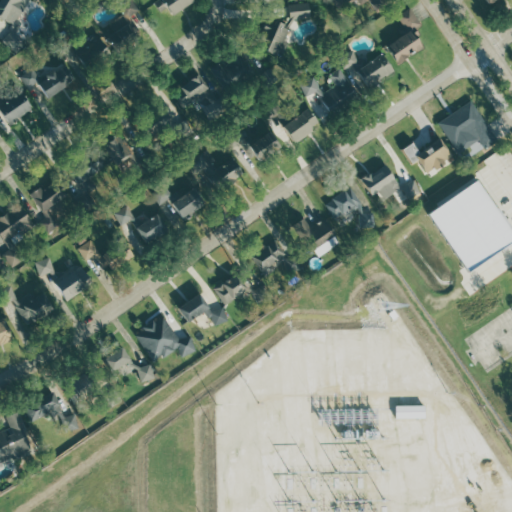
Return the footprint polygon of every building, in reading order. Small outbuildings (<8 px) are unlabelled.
[(26,0),(0,0),(0,19),(12,25),(2,44),(18,53),(30,30),(15,23),(26,0)] [(128,0),(118,8),(126,18),(136,10),(128,0)] [(170,14),(191,2),(189,0),(153,0),(152,1),(159,12),(166,8),(170,14)] [(330,0),(338,13),(359,0),(368,0),(371,5),(379,0),(330,0)] [(289,20),(309,17),(307,2),(286,5),(289,20)] [(421,48),(410,30),(419,25),(409,8),(395,17),(405,34),(385,46),(395,63),(421,48)] [(135,29),(121,14),(103,30),(117,45),(135,29)] [(272,56),(288,31),(266,17),(249,41),(272,56)] [(116,54),(137,42),(126,24),(105,36),(116,54)] [(77,48),(81,67),(107,62),(104,44),(77,48)] [(347,68),(360,63),(355,50),(342,56),(347,68)] [(364,87),(386,77),(377,56),(355,67),(364,87)] [(226,90),(240,78),(222,57),(208,69),(226,90)] [(37,82),(42,95),(72,84),(65,66),(36,78),(33,70),(19,75),(24,87),(37,82)] [(207,93),(196,76),(171,92),(182,110),(207,93)] [(357,97),(345,78),(318,95),(330,114),(357,97)] [(0,105),(0,113),(9,125),(30,109),(18,92),(0,105)] [(436,122),(456,154),(477,141),(482,150),(496,141),(470,101),(436,122)] [(148,142),(168,129),(155,109),(135,121),(148,142)] [(319,126),(307,109),(282,126),(294,143),(319,126)] [(245,142),(236,128),(223,137),(233,151),(245,142)] [(257,163),(280,147),(268,131),(246,146),(257,163)] [(102,143),(116,169),(132,160),(118,134),(102,143)] [(409,161),(415,158),(425,174),(451,158),(439,139),(416,153),(411,144),(402,149),(409,161)] [(229,159),(219,168),(204,150),(186,164),(210,194),(239,171),(229,159)] [(93,189),(88,175),(98,171),(92,155),(68,164),(80,195),(93,189)] [(399,189),(384,164),(360,180),(371,197),(380,191),(384,197),(399,188),(406,200),(418,192),(411,181),(399,189)] [(431,211),(480,287),(511,266),(511,257),(510,255),(511,253),(511,223),(483,178),(431,211)] [(62,197),(47,180),(26,198),(41,215),(62,197)] [(202,205),(192,188),(172,200),(163,186),(151,194),(159,206),(168,200),(180,219),(202,205)] [(324,203),(336,220),(344,214),(349,220),(355,216),(364,229),(371,223),(357,204),(358,203),(347,187),(324,203)] [(0,237),(4,244),(32,227),(19,205),(0,216),(0,237)] [(120,226),(133,219),(126,207),(113,214),(120,226)] [(165,230),(156,214),(134,227),(144,243),(165,230)] [(39,225),(49,232),(56,223),(46,216),(39,225)] [(338,242),(322,219),(301,233),(316,256),(338,242)] [(264,275),(282,262),(289,273),(296,268),(275,239),(250,256),(264,275)] [(79,248),(88,261),(101,252),(92,240),(79,248)] [(99,251),(106,270),(130,260),(123,241),(99,251)] [(24,260),(15,247),(4,254),(13,267),(24,260)] [(41,276),(55,271),(51,257),(36,261),(41,276)] [(53,285),(66,301),(90,283),(78,266),(53,285)] [(228,300),(248,285),(239,272),(219,286),(228,300)] [(52,310),(41,292),(19,305),(8,286),(0,290),(0,301),(2,305),(11,300),(26,325),(52,310)] [(207,308),(197,293),(177,307),(187,322),(207,308)] [(152,363),(175,349),(181,358),(196,349),(188,334),(177,341),(162,316),(134,332),(152,363)] [(0,344),(9,342),(3,321),(0,321),(0,344)] [(128,360),(119,346),(101,358),(110,372),(128,360)] [(143,382),(157,377),(152,363),(138,368),(143,382)] [(89,398),(87,374),(70,376),(72,400),(89,398)] [(56,415),(56,397),(32,398),(32,416),(56,415)] [(8,429),(0,431),(0,461),(32,450),(18,411),(4,417),(8,429)]
